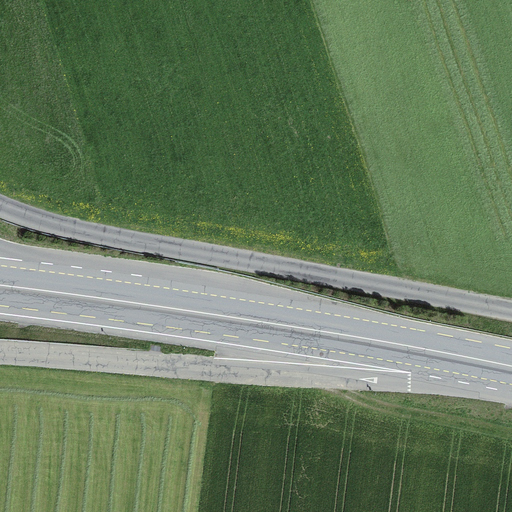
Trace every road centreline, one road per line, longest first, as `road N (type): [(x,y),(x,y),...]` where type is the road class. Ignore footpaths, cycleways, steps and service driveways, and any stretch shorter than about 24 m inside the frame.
road 1 (unclassified): [(0,213),(56,232),(511,315)]
road 2 (unclassified): [(0,357),(320,384),(498,365)]
road 3 (primary): [(94,297),(498,365)]
